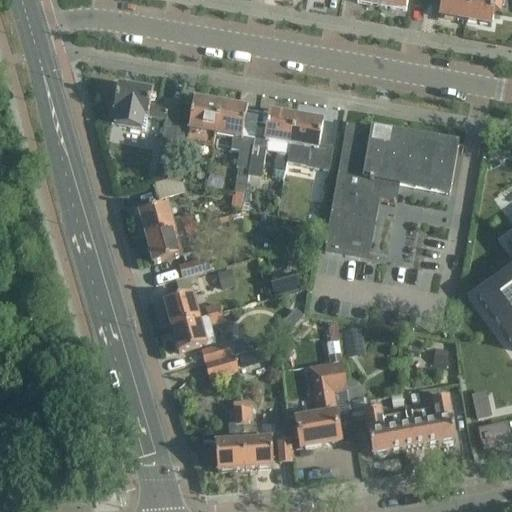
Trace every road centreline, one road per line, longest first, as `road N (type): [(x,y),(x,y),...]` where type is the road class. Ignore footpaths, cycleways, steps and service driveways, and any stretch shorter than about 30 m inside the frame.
road 1 (secondary): [(167,511),(29,30)]
road 2 (residential): [(511,91),(104,20),(29,30)]
